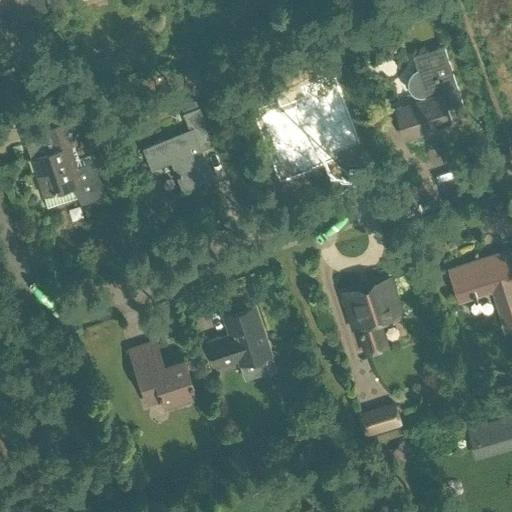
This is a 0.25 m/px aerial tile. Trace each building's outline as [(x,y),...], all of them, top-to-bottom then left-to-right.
[(0,0),(0,8),(5,7),(13,26),(34,17),(33,14),(26,0),(0,0)] [(180,49),(183,57),(192,54),(188,45),(180,49)] [(410,77),(408,82),(409,87),(411,92),(415,96),(421,98),(426,97),(434,95),(439,111),(448,108),(464,103),(444,45),(412,56),(417,70),(413,72),(410,77)] [(359,144),(333,77),(303,88),(307,99),(279,110),(277,103),(256,111),(254,105),(251,106),(280,182),(309,171),(308,170),(337,159),(335,154),(359,144)] [(426,97),(397,107),(407,138),(453,122),(448,108),(439,111),(434,95),(426,97)] [(193,128),(198,141),(211,136),(200,107),(182,114),(188,130),(193,128)] [(23,132),(44,196),(72,188),(84,205),(110,196),(99,162),(78,169),(71,146),(77,144),(70,121),(51,127),(51,124),(23,132)] [(193,128),(188,130),(142,148),(151,170),(171,163),(182,191),(213,179),(198,141),(193,128)] [(511,248),(449,269),(460,301),(494,290),(507,330),(511,328),(511,248)] [(343,295),(354,327),(358,326),(366,350),(385,344),(376,319),(400,311),(389,279),(343,295)] [(209,339),(219,366),(240,359),(241,362),(272,352),(255,305),(225,315),(231,331),(209,339)] [(131,348),(148,396),(163,390),(168,404),(198,394),(186,359),(165,366),(156,340),(131,348)] [(346,369),(364,366),(361,349),(343,352),(346,369)] [(396,405),(377,410),(382,429),(401,423),(399,416),(396,405)] [(409,416),(410,422),(424,419),(423,413),(409,416)] [(511,413),(466,428),(474,454),(511,442),(511,413)] [(404,460),(414,446),(403,438),(393,452),(404,460)]
